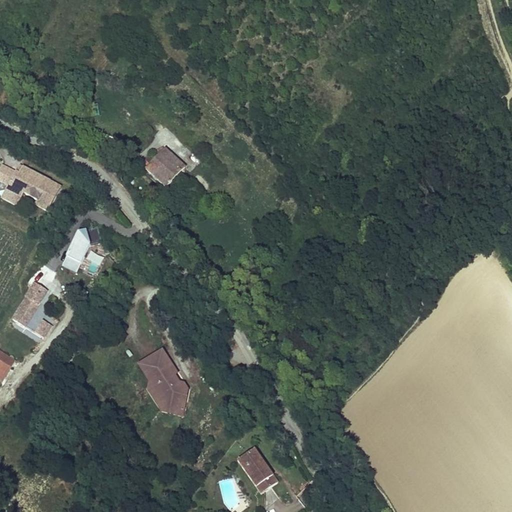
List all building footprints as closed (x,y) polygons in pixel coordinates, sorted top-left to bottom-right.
[(185,168),(163,149),(153,160),(150,157),(143,165),(147,168),(145,169),(167,188),(185,168)] [(59,186),(22,167),(18,174),(15,172),(8,169),(1,182),(8,185),(6,190),(20,197),(22,193),(37,200),(35,205),(46,210),(59,186)] [(16,206),(20,197),(6,190),(1,198),(16,206)] [(61,268),(76,275),(93,240),(78,232),(61,268)] [(23,325),(40,297),(31,291),(14,319),(23,325)] [(32,320),(28,328),(35,331),(39,323),(32,320)] [(41,321),(35,335),(47,340),(53,326),(41,321)] [(172,407),(184,409),(188,390),(184,384),(174,382),(171,377),(177,373),(162,351),(150,359),(153,365),(145,370),(156,387),(154,388),(159,396),(157,402),(162,409),(171,411),(172,407)] [(0,380),(2,381),(12,364),(0,356),(0,380)] [(182,417),(184,409),(172,407),(171,411),(162,409),(157,402),(159,396),(154,388),(156,387),(145,370),(153,365),(150,359),(139,366),(150,382),(148,390),(161,412),(182,417)] [(174,382),(184,384),(177,373),(171,377),(174,382)] [(255,450),(238,462),(256,489),(266,481),(271,488),(278,482),(255,450)] [(261,495),(271,488),(266,481),(256,489),(261,495)] [(252,499),(253,509),(265,508),(264,498),(252,499)]
